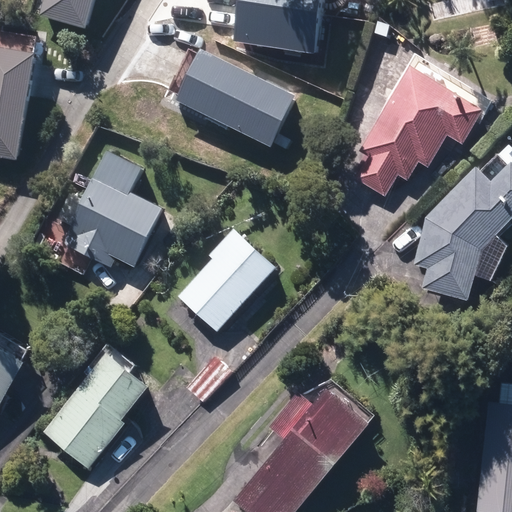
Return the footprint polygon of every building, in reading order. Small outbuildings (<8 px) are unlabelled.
[(45,0),(40,17),(85,33),(94,0),(45,0)] [(509,0),(447,0),(430,4),(434,22),(510,4),(509,0)] [(0,158),(16,162),(36,58),(0,51),(0,158)] [(181,106),(271,150),(297,100),(205,55),(181,106)] [(357,182),(387,199),(400,178),(409,184),(420,165),(430,171),(449,138),(464,147),(484,114),(411,70),(362,154),(371,159),(357,182)] [(425,291),(469,304),(476,280),(491,285),(508,250),(496,238),(511,221),(511,149),(509,146),(479,176),(476,172),(428,222),(414,269),(430,273),(425,291)] [(66,245),(113,271),(118,261),(133,269),(163,213),(131,195),(143,173),(110,155),(83,204),(71,198),(52,234),(67,243),(66,245)] [(181,300),(219,335),(277,272),(238,236),(181,300)] [(4,354),(0,351),(0,411),(26,366),(33,354),(11,342),(4,354)] [(47,435),(92,470),(126,427),(123,424),(150,391),(108,358),(47,435)] [(189,391),(205,406),(232,377),(217,362),(189,391)] [(478,511),(511,511),(511,388),(503,388),(501,407),(491,406),(478,511)] [(235,505),(243,511),(299,511),(371,427),(329,392),(316,409),(301,396),(272,431),(287,443),(235,505)]
